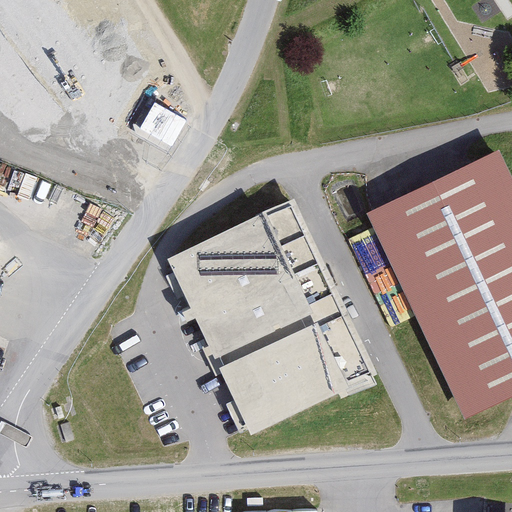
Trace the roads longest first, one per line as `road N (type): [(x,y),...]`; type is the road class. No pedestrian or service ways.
road 1 (unclassified): [(511,455),(0,491)]
road 2 (track): [(209,125),(140,0)]
